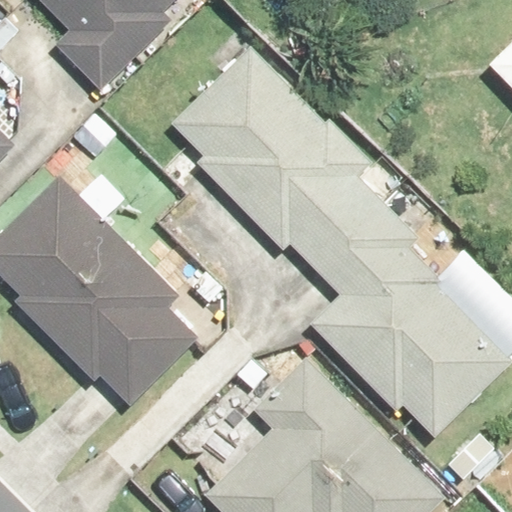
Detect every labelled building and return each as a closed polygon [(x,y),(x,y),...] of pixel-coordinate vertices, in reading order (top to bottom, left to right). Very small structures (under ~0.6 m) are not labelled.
[(57,48),(104,96),(200,0),(43,0),(75,31),(57,48)] [(414,409),(448,442),(511,377),(511,351),(461,301),(468,294),(418,244),(430,232),(374,177),(385,165),(262,42),(189,116),(223,150),(212,161),(298,247),(303,243),(352,291),(318,325),(408,415),(414,409)] [(0,166),(22,147),(0,122),(0,166)] [(177,307),(188,296),(69,179),(0,248),(0,277),(133,408),(205,335),(177,307)] [(443,511),(457,497),(311,358),(263,408),(284,428),(216,499),(229,511),(443,511)]
